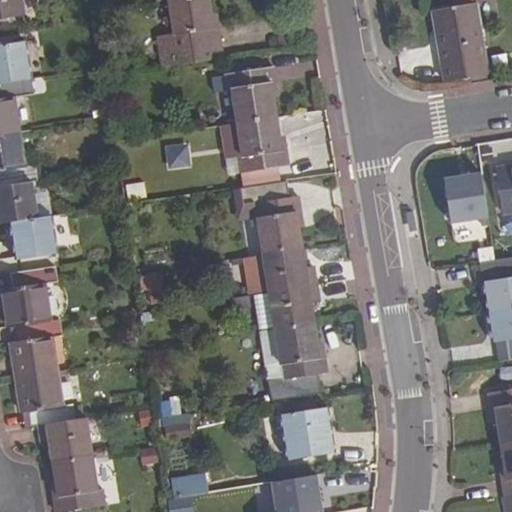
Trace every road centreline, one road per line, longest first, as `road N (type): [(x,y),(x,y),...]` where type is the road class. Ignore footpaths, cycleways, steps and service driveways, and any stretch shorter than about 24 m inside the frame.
road 1 (tertiary): [(367,133),(414,403),(409,511)]
road 2 (residential): [(511,109),(367,133)]
road 3 (tertiary): [(345,0),(367,133)]
